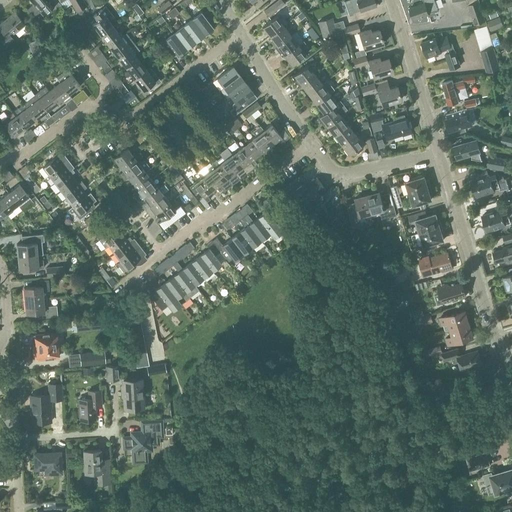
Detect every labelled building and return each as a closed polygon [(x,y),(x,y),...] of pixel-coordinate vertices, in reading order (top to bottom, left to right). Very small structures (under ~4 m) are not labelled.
[(29,0),(33,4),(27,10),(33,18),(40,12),(43,15),(53,6),(58,11),(62,7),(56,0),(29,0)] [(57,0),(60,3),(64,0),(69,0),(77,11),(85,6),(81,0),(57,0)] [(94,0),(86,0),(90,8),(91,9),(97,6),(94,0)] [(184,0),(180,4),(183,8),(193,0),(184,0)] [(280,0),(278,0),(275,3),(264,11),(268,17),(284,4),(280,0)] [(348,15),(360,11),(360,13),(375,7),(373,0),(359,0),(356,1),(357,3),(345,7),(348,15)] [(410,9),(414,20),(429,15),(428,14),(439,11),(434,0),(422,0),(424,4),(410,9)] [(168,1),(157,9),(161,15),(172,6),(168,1)] [(484,21),(478,3),(468,6),(474,24),(484,21)] [(96,22),(92,25),(101,36),(113,27),(108,21),(113,17),(105,7),(92,17),(96,22)] [(179,13),(175,8),(171,10),(175,16),(179,13)] [(175,16),(171,10),(167,13),(171,19),(175,16)] [(301,12),(296,16),(300,21),(305,17),(301,12)] [(14,13),(0,24),(0,29),(3,33),(0,36),(0,39),(6,47),(14,40),(11,36),(24,25),(27,28),(14,13)] [(201,13),(192,20),(204,35),(213,28),(201,13)] [(262,27),(269,37),(283,26),(288,23),(283,17),(279,21),(276,16),(262,27)] [(318,22),(323,38),(337,34),(332,18),(318,22)] [(487,22),(491,32),(503,27),(500,18),(487,22)] [(195,42),(204,35),(192,20),(183,26),(195,42)] [(303,27),(310,36),(314,33),(307,24),(303,27)] [(343,29),(345,36),(359,31),(357,25),(343,29)] [(183,26),(174,33),(186,49),(195,42),(183,26)] [(275,47),(291,36),(283,26),(269,37),(272,40),(270,41),(275,47)] [(113,27),(101,36),(109,47),(121,38),(113,27)] [(365,31),(359,33),(364,50),(382,44),(378,30),(366,34),(365,31)] [(177,56),(186,49),(174,33),(161,43),(172,58),(176,55),(177,56)] [(343,33),(332,36),(334,43),(346,39),(343,33)] [(121,38),(109,47),(117,58),(135,45),(126,34),(121,38)] [(298,45),(291,36),(275,47),(280,54),(282,53),(284,56),(298,45)] [(82,42),(86,47),(91,43),(87,38),(82,42)] [(447,49),(447,50),(448,53),(445,54),(451,69),(460,66),(452,44),(450,44),(448,38),(437,42),(436,38),(422,43),(427,58),(441,53),(441,52),(447,49)] [(91,43),(86,47),(90,52),(95,48),(91,43)] [(347,52),(345,47),(346,47),(345,43),(339,45),(340,48),(342,54),(347,52)] [(135,45),(117,58),(126,69),(138,60),(134,54),(139,51),(135,45)] [(298,45),(284,56),(292,65),(305,55),(302,50),(298,45)] [(494,48),(481,52),(480,53),(486,74),(500,70),(494,48)] [(42,57),(39,49),(32,52),(35,60),(42,57)] [(138,60),(126,69),(134,80),(147,70),(143,66),(148,62),(143,56),(138,60)] [(364,56),(352,60),(354,68),(367,64),(364,56)] [(375,59),(368,62),(373,78),(392,72),(387,59),(376,62),(375,59)] [(103,69),(108,65),(104,60),(99,64),(103,69)] [(112,70),(108,65),(103,69),(107,74),(112,70)] [(299,82),(301,85),(315,74),(307,65),(292,77),(297,83),(299,82)] [(224,88),(240,75),(233,66),(217,78),(224,88)] [(147,70),(134,80),(143,91),(151,85),(153,88),(161,82),(150,68),(147,70)] [(67,69),(55,78),(59,83),(69,95),(80,86),(71,74),(67,69)] [(322,84),(315,74),(301,85),(308,95),(322,84)] [(246,84),(240,75),(224,88),(230,96),(246,84)] [(465,87),(463,83),(475,82),(474,75),(463,77),(463,81),(453,84),(452,80),(442,83),(446,97),(445,97),(448,105),(459,102),(455,90),(465,87)] [(315,104),(329,93),(334,90),(327,80),(322,84),(308,95),(315,104)] [(120,91),(125,87),(121,82),(116,86),(120,91)] [(59,83),(48,91),(58,103),(62,100),(66,104),(71,111),(77,106),(76,105),(72,100),(69,95),(59,83)] [(246,84),(230,96),(235,102),(233,103),(233,106),(234,108),(230,111),(233,116),(257,98),(246,84)] [(373,84),(360,88),(362,95),(376,91),(373,84)] [(384,87),(377,89),(382,106),(400,100),(396,86),(384,90),(384,87)] [(45,87),(34,96),(47,112),(58,103),(48,91),(45,87)] [(125,87),(120,91),(124,96),(129,92),(125,87)] [(204,103),(209,99),(213,96),(206,87),(202,90),(200,88),(195,92),(204,103)] [(195,92),(191,95),(199,106),(204,103),(195,92)] [(315,104),(323,113),(333,106),(337,103),(329,93),(315,104)] [(34,96),(23,104),(26,108),(36,120),(47,112),(34,96)] [(72,100),(76,105),(81,101),(78,96),(72,100)] [(475,98),(464,101),(466,109),(477,106),(475,98)] [(261,107),(257,102),(247,109),(251,114),(261,107)] [(324,123),(326,126),(340,115),(333,106),(323,113),(317,118),(322,124),(324,123)] [(19,108),(12,113),(25,129),(36,120),(26,108),(22,112),(19,108)] [(251,114),(247,109),(242,113),(246,118),(251,114)] [(12,113),(1,121),(4,125),(13,137),(25,129),(12,113)] [(50,116),(54,122),(59,118),(55,113),(50,116)] [(381,113),(369,115),(370,122),(382,120),(381,113)] [(449,131),(469,126),(472,125),(469,114),(466,115),(464,115),(460,116),(460,115),(446,120),(449,131)] [(326,126),(333,135),(347,125),(340,115),(326,126)] [(54,122),(50,116),(45,120),(49,126),(54,122)] [(236,118),(231,121),(234,125),(237,129),(242,125),(236,118)] [(389,123),(381,125),(386,139),(402,134),(402,135),(411,132),(407,119),(389,124),(389,123)] [(231,121),(226,125),(232,132),(237,129),(234,125),(231,121)] [(271,124),(263,130),(274,145),(279,141),(282,144),(285,142),(271,124)] [(333,135),(341,145),(355,134),(347,125),(333,135)] [(269,148),(274,145),(263,130),(260,126),(252,132),(255,136),(269,154),(272,152),(269,148)] [(28,133),(32,139),(37,135),(34,130),(28,133)] [(27,142),(32,139),(28,133),(23,137),(27,142)] [(211,137),(214,141),(216,144),(222,140),(220,136),(219,137),(216,133),(211,137)] [(362,144),(355,134),(341,145),(348,155),(362,144)] [(255,136),(247,142),(258,157),(263,153),(266,156),(269,154),(255,136)] [(500,145),(511,147),(511,138),(502,136),(500,145)] [(372,138),(366,140),(370,153),(376,151),(373,141),(372,138)] [(477,141),(468,143),(453,147),(457,158),(464,157),(471,155),(473,159),(481,161),(479,154),(480,154),(477,141)] [(247,142),(240,148),(253,166),(256,164),(254,160),(258,157),(247,142)] [(127,148),(109,162),(112,165),(115,163),(119,167),(133,156),(127,148)] [(251,168),(253,166),(240,148),(232,154),(246,174),(251,170),(251,168)] [(39,169),(38,171),(44,178),(43,179),(44,179),(46,177),(68,160),(65,156),(62,156),(60,154),(42,167),(39,169)] [(246,174),(232,154),(224,160),(237,178),(240,176),(242,177),(246,174)] [(133,156),(119,167),(123,172),(119,175),(121,178),(139,164),(133,156)] [(487,167),(504,170),(505,159),(489,156),(487,167)] [(216,160),(213,162),(230,185),(236,182),(235,179),(237,178),(224,160),(222,157),(217,161),(216,160)] [(46,177),(44,179),(46,182),(48,180),(50,178),(54,183),(72,169),(70,167),(71,165),(68,160),(46,177)] [(139,164),(121,178),(124,181),(127,178),(131,183),(145,172),(149,169),(147,166),(148,165),(145,162),(145,163),(143,161),(139,164)] [(209,172),(220,186),(222,189),(227,185),(229,186),(230,185),(213,162),(211,164),(211,166),(206,169),(209,172)] [(72,169),(54,183),(60,191),(74,180),(71,175),(74,172),(72,169)] [(145,172),(131,183),(135,188),(131,190),(133,193),(151,179),(145,172)] [(198,174),(201,178),(212,192),(220,186),(209,172),(204,176),(202,173),(199,173),(198,174)] [(471,181),(473,189),(503,180),(502,177),(498,176),(497,174),(489,177),(489,176),(471,181)] [(32,188),(36,185),(29,175),(24,178),(32,188)] [(406,183),(410,194),(428,188),(424,177),(423,177),(422,176),(417,177),(417,179),(406,183)] [(212,192),(201,178),(193,184),(206,202),(210,200),(207,196),(212,192)] [(509,178),(503,180),(473,189),(476,197),(494,191),(493,190),(499,188),(500,191),(511,187),(509,178)] [(138,203),(157,187),(151,179),(133,193),(132,195),(138,203)] [(315,179),(307,186),(303,181),(290,191),(296,200),(301,196),(304,200),(309,207),(314,203),(317,207),(324,201),(321,197),(321,196),(320,195),(325,191),(315,179)] [(74,180),(60,191),(66,199),(84,185),(82,182),(78,185),(74,180)] [(19,185),(8,193),(18,205),(22,211),(33,203),(29,197),(19,185)] [(36,185),(32,188),(36,193),(40,190),(36,185)] [(84,185),(66,199),(72,206),(86,195),(83,190),(86,188),(84,185)] [(396,186),(391,187),(395,203),(401,201),(396,186)] [(157,187),(138,203),(142,207),(144,210),(163,195),(157,187)] [(428,188),(410,194),(413,206),(431,200),(428,188)] [(70,208),(68,210),(71,213),(74,212),(80,219),(95,207),(93,203),(96,200),(90,192),(86,195),(72,206),(70,208)] [(367,195),(372,214),(379,212),(381,217),(386,215),(387,219),(396,216),(392,201),(383,204),(379,192),(367,195)] [(0,199),(0,205),(6,214),(18,205),(8,193),(0,199)] [(155,214),(169,203),(163,195),(144,210),(150,218),(155,214)] [(372,214),(367,195),(355,199),(358,211),(349,213),(353,228),(362,225),(361,222),(366,221),(365,216),(372,214)] [(169,203),(155,214),(159,219),(155,221),(158,225),(176,211),(175,210),(180,206),(174,199),(169,203)] [(261,203),(266,211),(257,218),(269,234),(273,239),(282,231),(279,227),(284,223),(266,199),(261,203)] [(239,211),(243,217),(247,214),(242,208),(239,211)] [(484,223),(508,216),(506,210),(502,211),(502,209),(499,210),(500,211),(482,216),(484,223)] [(243,217),(239,211),(235,214),(239,220),(243,217)] [(420,233),(441,227),(439,220),(438,220),(436,214),(424,218),(423,212),(408,216),(410,222),(416,220),(420,233)] [(87,226),(97,218),(94,213),(84,221),(87,226)] [(508,216),(484,223),(487,232),(504,226),(504,225),(510,223),(508,216)] [(97,218),(87,226),(91,231),(101,223),(97,218)] [(269,234),(257,218),(249,224),(261,240),(269,234)] [(225,222),(221,225),(225,231),(229,228),(225,222)] [(102,238),(99,240),(105,248),(108,246),(122,235),(126,232),(128,231),(124,226),(122,227),(120,224),(114,229),(113,227),(111,227),(106,230),(106,232),(107,234),(102,238)] [(240,231),(252,247),(261,240),(249,224),(240,231)] [(443,233),(441,227),(420,233),(424,246),(420,247),(422,253),(434,250),(432,244),(444,240),(442,234),(443,233)] [(243,254),(252,247),(240,231),(231,238),(243,254)] [(511,233),(502,237),(505,244),(511,242),(511,233)] [(17,245),(18,257),(37,256),(36,243),(44,242),(43,235),(29,236),(29,243),(17,245)] [(122,235),(108,246),(114,254),(132,240),(129,237),(126,239),(122,235)] [(228,262),(232,258),(234,261),(243,254),(231,238),(222,245),(216,238),(211,241),(220,252),(228,262)] [(132,240),(114,254),(120,261),(140,246),(136,241),(134,242),(132,240)] [(215,256),(220,252),(211,241),(206,245),(209,248),(200,255),(212,271),(221,264),(215,256)] [(194,248),(190,242),(186,245),(190,251),(194,248)] [(83,245),(78,249),(84,256),(88,261),(92,258),(88,254),(88,251),(83,245)] [(120,261),(115,265),(116,267),(119,267),(123,272),(126,270),(133,264),(134,266),(141,265),(142,264),(142,262),(142,259),(141,258),(144,255),(145,254),(140,246),(120,261)] [(497,263),(499,262),(500,267),(511,263),(511,260),(511,258),(511,257),(511,246),(508,247),(508,246),(502,248),(503,249),(493,252),(497,263)] [(175,253),(172,256),(177,262),(180,259),(175,253)] [(428,256),(417,259),(423,277),(433,274),(442,271),(442,269),(452,267),(448,254),(429,260),(428,256)] [(212,271),(200,255),(191,262),(203,278),(212,271)] [(37,256),(18,257),(19,270),(44,268),(43,260),(38,260),(37,256)] [(168,259),(173,265),(176,262),(177,262),(172,256),(168,259)] [(182,269),(176,262),(173,265),(172,266),(177,273),(173,276),(190,298),(199,291),(194,285),(182,269)] [(191,262),(182,269),(194,285),(203,278),(191,262)] [(64,266),(46,268),(47,277),(65,275),(64,266)] [(158,266),(154,269),(159,275),(162,273),(158,266)] [(503,279),(499,286),(507,290),(511,292),(511,274),(510,275),(503,277),(503,279)] [(164,283),(181,304),(190,298),(173,276),(164,283)] [(377,282),(380,294),(396,289),(393,278),(377,282)] [(24,288),(25,301),(42,300),(42,292),(49,291),(48,280),(36,282),(36,287),(24,288)] [(145,286),(153,297),(152,298),(161,310),(168,305),(173,312),(182,305),(181,304),(164,283),(155,290),(150,282),(145,286)] [(437,298),(440,297),(442,304),(452,301),(454,302),(458,300),(459,298),(465,296),(462,283),(448,288),(447,285),(437,288),(438,289),(434,290),(432,293),(433,297),(437,298)] [(42,300),(25,301),(26,314),(38,313),(39,319),(52,317),(57,317),(56,306),(51,306),(43,307),(42,300)] [(139,314),(138,308),(125,311),(126,317),(139,314)] [(414,319),(424,317),(421,308),(412,311),(414,319)] [(450,330),(469,324),(465,311),(439,318),(441,325),(448,323),(450,330)] [(139,314),(126,317),(127,322),(140,320),(139,314)] [(430,315),(415,320),(417,326),(432,322),(430,315)] [(105,318),(76,321),(77,331),(106,328),(105,318)] [(127,322),(128,328),(141,326),(140,320),(127,322)] [(469,324),(450,330),(452,337),(446,339),(448,345),(473,337),(469,324)] [(141,326),(128,328),(129,334),(142,331),(141,326)] [(129,334),(130,340),(143,337),(142,331),(129,334)] [(56,333),(31,336),(34,360),(58,357),(56,333)] [(130,340),(132,345),(144,343),(143,337),(130,340)] [(132,345),(133,351),(146,349),(144,343),(132,345)] [(415,354),(418,363),(424,361),(423,358),(442,353),(440,347),(415,354)] [(133,351),(134,357),(147,354),(146,349),(133,351)] [(461,371),(464,370),(481,365),(477,351),(460,356),(458,349),(442,354),(444,361),(452,359),(453,364),(459,363),(461,371)] [(103,351),(80,354),(81,366),(105,363),(103,351)] [(148,360),(147,354),(134,357),(135,363),(148,360)] [(135,363),(136,368),(149,366),(148,360),(135,363)] [(118,366),(106,367),(106,380),(118,380),(118,366)] [(83,376),(91,375),(90,368),(82,369),(83,376)] [(123,385),(121,385),(121,386),(123,386),(123,392),(122,392),(123,392),(124,407),(143,406),(141,381),(122,382),(123,385)] [(49,395),(30,397),(31,423),(51,422),(50,400),(62,400),(61,384),(48,385),(49,395)] [(75,420),(75,421),(94,419),(94,406),(100,406),(100,407),(101,407),(100,391),(87,391),(88,400),(78,400),(80,420),(75,420)] [(137,437),(123,438),(124,448),(132,448),(133,463),(146,462),(145,451),(151,451),(151,445),(158,444),(158,437),(162,437),(161,421),(141,422),(142,432),(137,433),(137,437)] [(100,450),(83,451),(85,473),(94,472),(95,484),(110,484),(109,463),(101,464),(100,450)] [(60,452),(34,454),(35,469),(50,469),(50,473),(61,473),(60,452)] [(469,458),(472,471),(489,466),(485,453),(469,458)] [(504,491),(504,492),(511,490),(511,489),(511,488),(511,469),(492,475),(491,473),(483,475),(489,495),(504,491)] [(56,510),(37,511),(61,511),(62,508),(69,507),(69,501),(56,502),(56,508),(56,510)]
